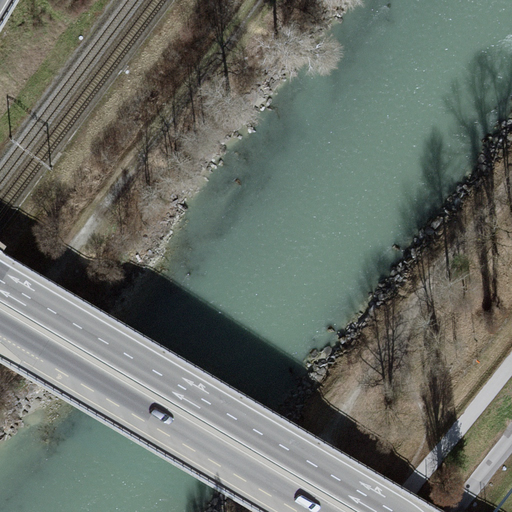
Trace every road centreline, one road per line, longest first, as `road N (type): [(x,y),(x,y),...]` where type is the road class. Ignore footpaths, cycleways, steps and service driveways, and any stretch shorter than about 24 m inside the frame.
road 1 (secondary): [(385,511),(0,281)]
road 2 (track): [(260,0),(0,342)]
road 3 (secondary): [(0,323),(312,511)]
